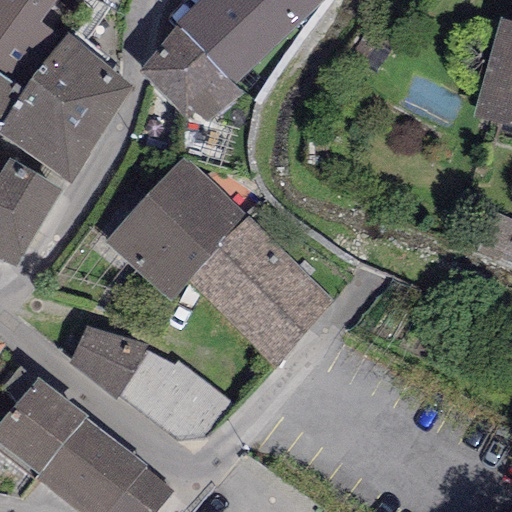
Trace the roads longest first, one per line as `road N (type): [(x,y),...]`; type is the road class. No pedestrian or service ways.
road 1 (residential): [(140,0),(135,98),(106,177),(3,330)]
road 2 (residential): [(3,330),(199,490)]
